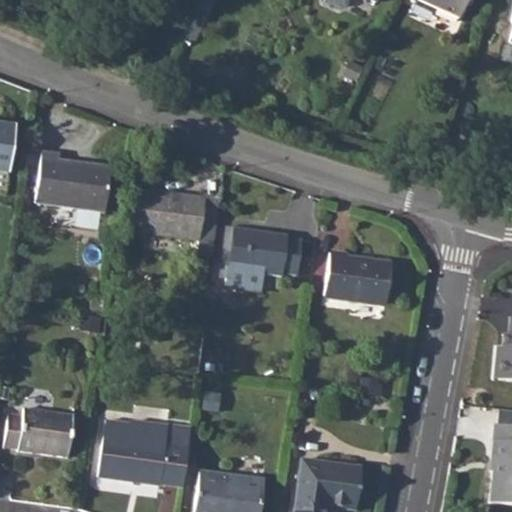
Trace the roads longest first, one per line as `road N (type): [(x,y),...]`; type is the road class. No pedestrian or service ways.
road 1 (unclassified): [(471,220),(210,137),(0,52)]
road 2 (residential): [(417,511),(471,220)]
